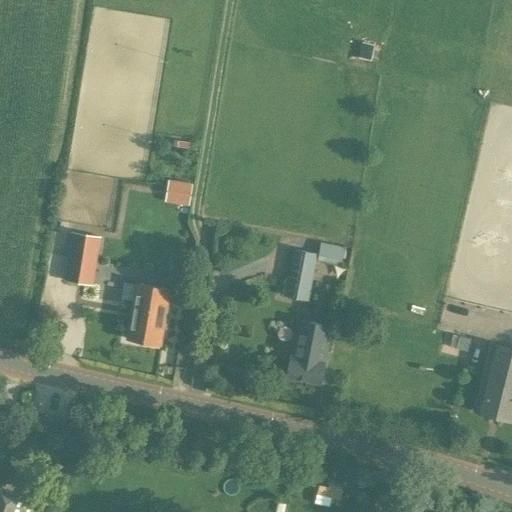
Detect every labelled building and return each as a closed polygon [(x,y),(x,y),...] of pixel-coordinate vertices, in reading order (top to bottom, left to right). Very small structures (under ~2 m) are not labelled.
[(361,42),(358,58),(370,60),(373,44),(361,42)] [(167,201),(189,205),(193,184),(170,180),(167,201)] [(72,233),(65,281),(84,284),(88,260),(96,261),(100,237),(72,233)] [(284,294),(308,300),(317,260),(342,264),(345,246),(319,241),(316,254),(293,249),(284,294)] [(136,284),(127,339),(161,345),(170,290),(136,284)] [(331,327),(299,320),(287,376),(319,383),(331,327)] [(471,339),(459,336),(456,349),(467,352),(471,339)] [(511,349),(491,343),(474,411),(511,420),(511,349)] [(33,511),(38,500),(0,486),(0,511),(33,511)]
